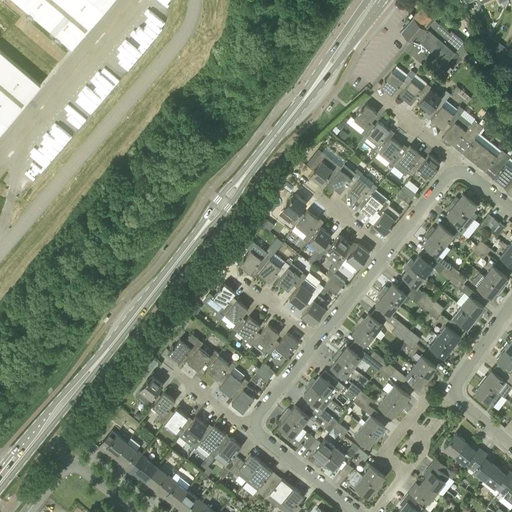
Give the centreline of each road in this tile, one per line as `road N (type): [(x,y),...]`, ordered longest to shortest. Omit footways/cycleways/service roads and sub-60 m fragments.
road 1 (secondary): [(104,354),(302,101)]
road 2 (secondary): [(0,491),(104,354)]
road 3 (secondary): [(104,354),(0,470)]
road 4 (residential): [(352,511),(246,432)]
road 5 (secondary): [(302,101),(385,0)]
road 6 (secondary): [(368,0),(302,101)]
